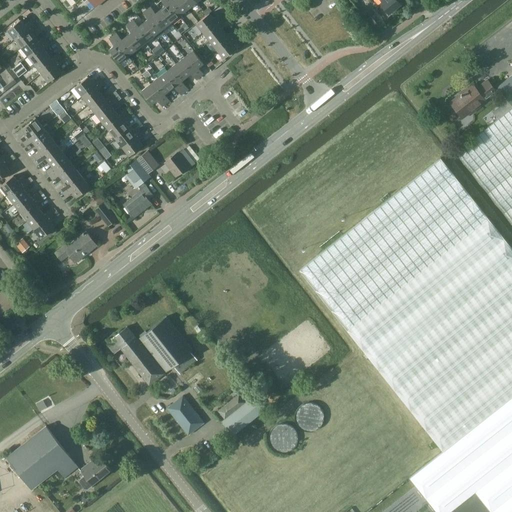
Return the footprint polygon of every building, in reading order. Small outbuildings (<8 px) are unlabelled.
[(180,16),(167,0),(161,0),(165,6),(161,9),(171,23),(180,16)] [(188,9),(180,0),(167,0),(180,16),(188,9)] [(197,3),(194,0),(180,0),(188,9),(197,3)] [(380,0),(382,2),(380,3),(389,14),(401,5),(396,0),(380,0)] [(171,23),(161,9),(156,13),(151,6),(147,9),(163,29),(171,23)] [(163,29),(147,9),(143,12),(148,19),(144,23),(154,36),(163,29)] [(209,13),(196,24),(203,32),(223,17),(220,13),(213,18),(209,13)] [(226,21),(223,17),(203,32),(209,41),(223,30),(219,26),(226,21)] [(25,25),(21,20),(7,30),(14,39),(34,23),(31,20),(25,25)] [(154,36),(144,23),(139,26),(134,20),(130,23),(146,43),(154,36)] [(37,27),(34,23),(14,39),(21,48),(34,37),(31,32),(37,27)] [(146,43),(130,23),(126,26),(131,32),(127,36),(137,49),(146,43)] [(227,35),(223,30),(209,41),(216,50),(236,34),(233,30),(227,35)] [(137,49),(127,36),(122,40),(117,33),(113,36),(129,56),(137,49)] [(239,37),(236,34),(216,50),(223,59),(237,48),(233,43),(239,37)] [(38,42),(34,37),(21,48),(27,56),(48,40),(45,36),(38,42)] [(129,56),(113,36),(109,39),(114,46),(109,50),(120,63),(129,56)] [(51,44),(48,40),(27,56),(34,65),(48,54),(44,49),(51,44)] [(159,44),(152,50),(156,55),(164,49),(159,44)] [(198,67),(204,63),(193,49),(184,56),(200,77),(204,74),(198,67)] [(203,51),(199,54),(203,60),(207,57),(203,51)] [(52,59),(48,54),(34,65),(41,73),(61,57),(58,53),(52,59)] [(176,63),(186,77),(191,73),(196,80),(200,77),(184,56),(176,63)] [(208,66),(213,63),(208,56),(203,60),(208,66)] [(64,61),(61,57),(41,73),(48,82),(61,71),(57,66),(64,61)] [(167,70),(183,90),(187,87),(182,81),(186,77),(176,63),(167,70)] [(147,70),(142,74),(146,79),(151,75),(147,70)] [(159,77),(169,90),(174,87),(179,93),(183,90),(167,70),(159,77)] [(511,75),(497,87),(508,100),(511,105),(511,75)] [(88,76),(74,87),(81,96),(101,80),(99,76),(92,82),(88,76)] [(150,83),(166,104),(170,101),(165,94),(169,90),(159,77),(150,83)] [(104,84),(101,80),(81,96),(88,104),(102,94),(98,89),(104,84)] [(150,83),(141,90),(152,104),(157,100),(162,107),(166,104),(150,83)] [(471,112),(480,106),(479,105),(485,100),(473,85),(451,102),(452,103),(451,105),(454,109),(456,109),(463,117),(470,111),(471,112)] [(105,99),(102,94),(88,104),(95,113),(115,97),(112,93),(105,99)] [(118,100),(115,97),(95,113),(101,122),(115,111),(111,106),(118,100)] [(64,109),(57,100),(50,105),(58,114),(64,109)] [(511,105),(508,100),(497,108),(503,115),(511,107),(511,105)] [(511,107),(503,115),(455,152),(511,223),(511,107)] [(65,123),(71,118),(65,110),(58,115),(65,123)] [(119,116),(115,111),(101,122),(108,130),(128,114),(125,111),(119,116)] [(131,118),(128,114),(108,130),(115,138),(128,128),(125,123),(131,118)] [(43,126),(36,117),(22,128),(26,133),(20,138),(23,142),(43,126)] [(36,145),(50,135),(43,126),(23,142),(26,146),(32,141),(36,145)] [(132,132),(128,128),(115,138),(121,147),(142,131),(139,127),(132,132)] [(82,129),(73,136),(77,141),(79,139),(85,135),(85,134),(82,129)] [(128,156),(142,145),(138,140),(145,135),(142,131),(121,147),(128,156)] [(50,135),(36,145),(40,150),(33,155),(36,159),(56,143),(50,135)] [(85,135),(79,139),(86,147),(91,143),(85,135)] [(56,143),(36,159),(39,163),(46,158),(49,162),(63,152),(56,143)] [(91,144),(87,147),(91,152),(95,149),(91,144)] [(105,147),(100,151),(106,159),(111,155),(105,147)] [(188,168),(195,163),(184,149),(178,154),(177,153),(165,162),(176,176),(187,167),(188,168)] [(148,163),(154,158),(147,151),(142,155),(148,163)] [(63,152),(49,162),(53,167),(47,172),(50,176),(70,160),(63,152)] [(0,164),(9,157),(6,153),(0,158),(0,164)] [(12,160),(9,157),(0,164),(0,178),(9,171),(5,166),(12,160)] [(511,511),(511,248),(440,158),(299,270),(443,451),(409,478),(436,511),(511,511)] [(151,176),(148,173),(137,159),(124,169),(121,171),(135,189),(151,176)] [(70,160),(50,176),(53,180),(59,175),(63,180),(77,169),(70,160)] [(77,169),(63,180),(66,184),(60,189),(63,193),(83,177),(77,169)] [(13,176),(0,185),(0,186),(7,195),(27,179),(24,175),(17,181),(13,176)] [(83,177),(63,193),(66,197),(73,192),(77,197),(90,186),(83,177)] [(30,183),(27,179),(7,195),(13,204),(27,193),(23,188),(30,183)] [(140,191),(123,204),(133,216),(151,203),(148,199),(153,195),(144,184),(139,189),(140,191)] [(31,198),(27,193),(13,204),(20,212),(40,196),(37,193),(31,198)] [(99,194),(94,198),(99,205),(102,203),(104,202),(99,194)] [(43,200),(40,196),(20,212),(27,221),(40,210),(36,205),(43,200)] [(99,205),(95,209),(108,226),(116,220),(102,203),(99,205)] [(44,215),(40,210),(27,221),(33,229),(54,213),(51,209),(44,215)] [(56,217),(54,213),(33,229),(40,238),(54,227),(50,222),(56,217)] [(7,223),(3,226),(9,234),(14,231),(7,223)] [(64,245),(55,252),(61,260),(69,254),(75,262),(77,261),(78,261),(82,259),(81,257),(96,245),(85,231),(65,247),(64,245)] [(23,238),(15,244),(22,252),(30,246),(23,238)] [(197,359),(191,351),(193,350),(166,316),(139,337),(166,371),(173,365),(179,373),(197,359)] [(165,374),(137,339),(127,326),(112,338),(114,341),(108,345),(114,353),(120,348),(149,385),(165,374)] [(226,420),(223,423),(233,435),(264,411),(252,396),(244,402),(238,395),(218,411),(226,420)] [(167,408),(188,435),(204,422),(182,396),(167,408)] [(78,466),(46,426),(6,457),(31,489),(43,480),(49,475),(57,469),(64,477),(78,466)] [(80,470),(85,476),(80,480),(80,482),(85,488),(87,488),(111,470),(101,458),(91,466),(88,463),(80,470)] [(49,475),(43,480),(46,484),(52,479),(49,475)]
